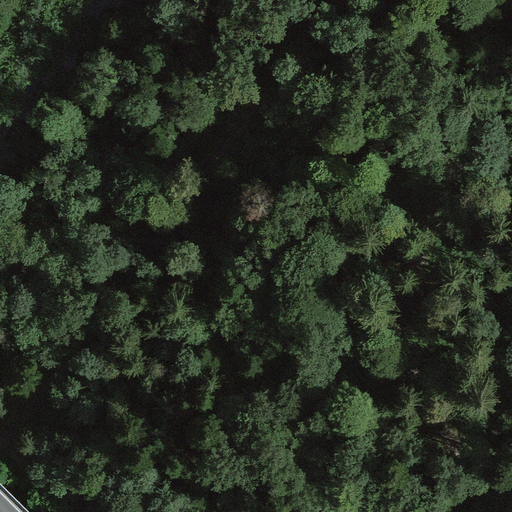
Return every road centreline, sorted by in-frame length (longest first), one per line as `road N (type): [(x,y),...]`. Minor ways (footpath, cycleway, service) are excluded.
road 1 (track): [(0,438),(141,263),(332,0)]
road 2 (track): [(511,61),(497,75),(407,314),(431,417),(511,511)]
